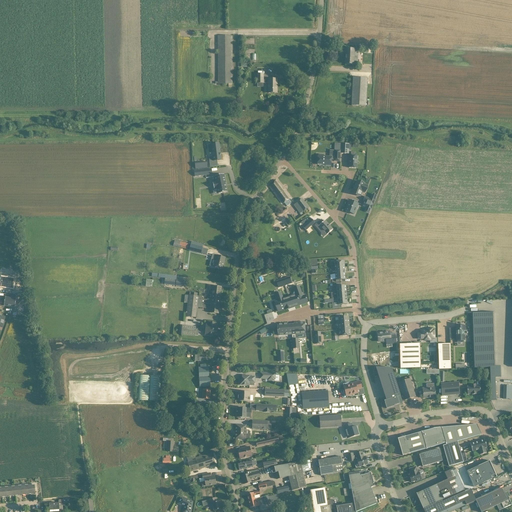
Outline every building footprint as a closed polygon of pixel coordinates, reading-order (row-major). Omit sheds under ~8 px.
[(216,82),(216,84),(218,84),(229,84),(231,84),(232,84),(232,41),(232,36),(218,36),(218,37),(218,42),(218,82),(216,82)] [(358,53),(354,53),(355,50),(346,49),(345,64),(354,65),(354,64),(357,64),(358,53)] [(257,74),(257,75),(255,75),(255,78),(255,80),(257,80),(257,83),(268,83),(268,93),(277,93),(277,79),(268,79),(268,81),(263,81),(263,74),(257,74)] [(351,106),(366,106),(367,78),(353,78),(351,106)] [(219,143),(211,144),(213,157),(209,157),(209,161),(221,160),(219,143)] [(351,144),(341,144),(341,154),(349,154),(349,150),(351,150),(351,144)] [(326,166),(332,166),(332,160),(334,160),(334,162),(340,162),(341,151),(335,150),(334,157),(324,157),(324,155),(319,155),(319,156),(318,156),(317,165),(326,165),(326,166)] [(358,156),(348,156),(348,161),(349,161),(349,168),(357,169),(357,161),(358,161),(358,156)] [(224,174),(214,176),(216,182),(213,183),(214,189),(217,188),(218,194),(227,192),(225,183),(226,183),(224,174)] [(284,190),(276,180),(269,187),(277,196),(278,195),(283,203),(284,203),(287,206),(291,203),(289,199),(290,198),(284,190)] [(365,192),(368,186),(364,184),(365,184),(357,181),(354,187),(353,190),(352,193),(360,196),(362,191),(365,192)] [(303,211),(303,212),(308,208),(302,199),(296,203),(303,211)] [(358,204),(357,203),(358,202),(353,200),(352,201),(349,200),(347,205),(348,206),(346,211),(354,214),(356,209),(358,204)] [(311,219),(302,227),(306,231),(315,223),(311,219)] [(321,219),(315,225),(322,234),(324,232),(327,235),(333,229),(325,220),(323,222),(321,219)] [(278,234),(286,229),(280,220),(272,225),(278,234)] [(173,246),(187,249),(189,244),(174,240),(173,246)] [(191,245),(189,251),(201,254),(201,253),(202,248),(191,245)] [(190,262),(200,265),(202,256),(192,254),(190,262)] [(213,254),(211,260),(215,261),(213,267),(218,268),(222,269),(225,257),(221,256),(216,255),(213,254)] [(2,278),(1,286),(13,288),(14,279),(2,278)] [(175,280),(175,279),(165,278),(164,285),(174,286),(174,285),(175,285),(175,286),(183,287),(183,280),(176,279),(176,280),(175,280)] [(221,287),(213,286),(211,301),(216,301),(215,305),(220,306),(221,287)] [(295,292),(296,295),(283,299),(282,296),(277,298),(278,301),(275,303),(274,304),(276,311),(278,311),(285,309),(285,310),(288,309),(286,304),(293,302),(295,306),(301,304),(307,302),(306,299),(305,296),(302,297),(300,290),(295,292)] [(5,297),(4,306),(15,308),(15,307),(16,299),(18,299),(18,295),(19,295),(11,294),(10,298),(7,297),(5,297)] [(200,300),(200,299),(199,299),(199,297),(197,297),(197,294),(194,294),(194,296),(188,296),(185,295),(184,303),(188,303),(186,317),(197,318),(198,308),(205,308),(205,304),(211,305),(210,313),(219,314),(220,306),(215,305),(216,301),(211,301),(200,300)] [(334,299),(324,300),(325,303),(332,303),(332,308),(341,308),(341,305),(347,304),(347,298),(334,299)] [(490,377),(500,377),(500,367),(495,367),(493,313),(472,313),(474,368),(490,368),(490,377)] [(304,322),(294,323),(294,324),(295,334),(296,339),(298,338),(306,338),(304,322)] [(205,335),(208,335),(213,336),(213,334),(217,335),(217,327),(216,326),(217,323),(211,323),(211,326),(206,325),(205,335)] [(288,324),(277,325),(278,336),(289,335),(288,325),(288,324)] [(182,325),(181,335),(195,336),(195,326),(182,325)] [(465,326),(456,326),(456,334),(449,335),(450,340),(457,339),(457,341),(458,341),(458,342),(463,342),(463,340),(464,340),(464,336),(467,336),(467,333),(467,332),(467,330),(465,330),(465,326)] [(426,330),(421,330),(421,339),(424,339),(424,341),(427,340),(427,339),(430,339),(430,343),(437,343),(436,338),(435,338),(434,330),(433,330),(432,328),(426,329),(426,330)] [(390,332),(377,333),(378,342),(387,341),(387,344),(396,343),(395,336),(390,336),(390,332)] [(406,344),(399,345),(400,369),(407,369),(421,368),(420,344),(406,344)] [(450,344),(438,344),(439,370),(451,369),(450,344)] [(399,351),(379,353),(381,368),(400,368),(399,351)] [(208,367),(199,368),(199,377),(209,377),(208,367)] [(392,368),(375,367),(386,400),(384,401),(385,403),(387,409),(394,406),(394,405),(399,404),(397,397),(400,396),(392,368)] [(296,385),(296,373),(286,374),(286,385),(296,385)] [(160,401),(161,376),(139,375),(138,401),(160,401)] [(239,384),(239,385),(249,386),(249,383),(255,383),(255,377),(250,376),(242,376),(242,380),(240,380),(240,381),(239,381),(239,384)] [(209,377),(199,377),(200,387),(204,387),(204,390),(203,390),(202,399),(209,399),(210,390),(210,386),(210,377),(209,377)] [(398,383),(402,396),(404,401),(415,397),(410,379),(398,383)] [(471,386),(467,387),(467,394),(472,394),(472,395),(476,394),(480,393),(480,390),(481,390),(480,387),(479,386),(480,386),(479,380),(474,380),(475,385),(471,385),(471,386)] [(362,388),(360,384),(360,381),(349,384),(349,383),(343,384),(345,391),(346,396),(358,393),(357,390),(362,388)] [(511,399),(511,381),(503,381),(503,399),(511,399)] [(441,384),(442,396),(459,394),(458,382),(441,384)] [(426,388),(422,389),(423,393),(423,398),(430,398),(435,398),(435,393),(434,388),(434,384),(426,385),(426,388)] [(327,391),(322,391),(302,393),(303,409),(328,408),(327,391)] [(243,401),(250,401),(250,392),(243,392),(238,392),(238,401),(243,401)] [(251,409),(241,409),(242,408),(237,408),(236,417),(241,418),(244,418),(245,418),(246,413),(251,413),(251,409)] [(288,408),(287,419),(292,419),(295,420),(296,408),(292,408),(288,408)] [(341,415),(336,416),(319,417),(320,428),(341,427),(341,415)] [(252,421),(252,429),(267,430),(267,429),(271,429),(272,426),(272,422),(267,422),(252,421)] [(352,423),(343,426),(346,434),(347,439),(350,438),(359,435),(358,430),(357,430),(356,427),(353,427),(352,423)] [(236,425),(235,439),(245,439),(246,431),(246,426),(241,426),(236,425)] [(445,443),(446,445),(457,442),(481,435),(477,425),(441,428),(441,427),(446,443),(445,443)] [(426,449),(445,443),(446,443),(441,427),(441,428),(440,428),(439,428),(439,427),(438,428),(433,428),(433,429),(422,432),(421,431),(426,449),(427,449),(426,449)] [(426,449),(421,431),(421,432),(405,437),(397,439),(402,456),(410,454),(410,453),(426,449)] [(256,442),(257,447),(283,441),(282,435),(256,442)] [(164,442),(163,448),(167,449),(167,452),(173,452),(174,442),(173,442),(174,439),(168,438),(168,441),(164,441),(164,442)] [(487,447),(484,440),(470,444),(472,452),(478,450),(480,455),(486,453),(485,448),(487,447)] [(457,442),(446,445),(443,446),(449,466),(463,462),(463,463),(457,442)] [(238,451),(238,452),(238,453),(238,454),(238,455),(239,456),(240,459),(251,456),(249,447),(241,449),(241,450),(238,451)] [(419,455),(422,467),(423,467),(442,461),(439,449),(419,455)] [(352,454),(348,454),(349,459),(350,462),(354,461),(357,460),(359,467),(363,466),(368,464),(367,463),(368,461),(367,459),(366,459),(365,457),(364,457),(362,452),(356,454),(353,455),(352,454)] [(188,462),(191,471),(210,466),(215,465),(212,453),(207,455),(195,458),(196,460),(193,461),(191,457),(187,458),(188,462)] [(344,472),(341,457),(318,460),(321,476),(344,472)] [(277,466),(276,460),(263,462),(264,469),(277,466)] [(253,467),(251,461),(238,464),(239,470),(253,467)] [(489,461),(467,471),(464,465),(455,469),(464,490),(465,491),(470,489),(497,477),(492,467),(491,464),(489,461)] [(277,479),(288,476),(303,473),(300,462),(288,464),(271,468),(272,473),(275,472),(277,479)] [(409,477),(410,481),(411,482),(415,481),(415,482),(421,480),(425,479),(422,471),(419,472),(418,472),(417,470),(416,467),(409,469),(411,475),(409,475),(409,477)] [(437,484),(444,500),(464,490),(455,469),(454,468),(445,473),(445,472),(444,473),(447,479),(437,484)] [(242,482),(244,481),(244,484),(249,483),(251,482),(250,479),(260,477),(258,471),(258,470),(247,472),(248,474),(242,476),(240,477),(242,482)] [(345,474),(343,475),(344,480),(346,479),(349,479),(350,484),(348,484),(349,489),(351,489),(355,511),(372,506),(376,504),(371,487),(374,486),(373,483),(374,483),(372,478),(372,477),(371,474),(370,473),(369,472),(367,474),(364,475),(363,471),(359,472),(348,474),(345,474)] [(203,479),(199,479),(200,483),(202,482),(202,487),(211,485),(216,484),(214,476),(211,477),(210,473),(205,474),(202,475),(203,479)] [(303,473),(288,476),(292,491),(306,487),(303,473)] [(275,482),(272,481),(258,485),(259,489),(275,485),(275,482)] [(0,487),(0,496),(2,496),(2,497),(6,497),(6,496),(9,496),(13,496),(13,495),(15,495),(15,496),(20,495),(19,495),(22,494),(22,495),(26,495),(26,494),(29,494),(33,494),(33,493),(35,493),(35,494),(36,494),(35,488),(35,484),(0,487)] [(442,500),(444,500),(437,484),(436,484),(437,485),(416,494),(416,493),(416,494),(423,509),(442,500)] [(325,488),(310,491),(313,511),(331,511),(331,509),(334,508),(333,508),(333,507),(334,507),(333,507),(332,499),(327,500),(325,488)] [(501,488),(475,500),(476,501),(480,511),(482,511),(501,503),(503,508),(511,505),(506,492),(504,494),(501,488)] [(442,500),(423,509),(424,511),(450,511),(466,505),(476,501),(475,500),(470,489),(465,491),(443,501),(442,500)] [(247,494),(249,501),(255,500),(254,496),(259,495),(261,494),(260,491),(253,493),(247,494)] [(180,499),(178,504),(184,506),(182,511),(190,511),(191,509),(192,507),(192,505),(189,504),(191,501),(181,496),(180,499)] [(84,498),(84,503),(85,511),(94,511),(92,497),(84,498)] [(205,501),(202,502),(203,506),(207,505),(208,505),(209,507),(212,506),(213,506),(215,511),(217,510),(222,509),(221,504),(220,504),(219,501),(217,502),(216,498),(207,500),(207,501),(205,501)] [(255,500),(249,501),(250,508),(260,505),(259,502),(256,503),(255,500)]
